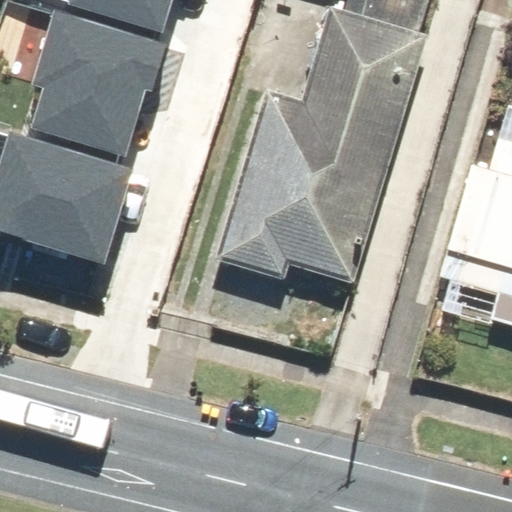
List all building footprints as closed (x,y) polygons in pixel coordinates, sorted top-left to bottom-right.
[(88,0),(165,22),(171,0),(88,0)] [(303,0),(285,58),(325,70),(315,101),(275,89),(224,253),(299,276),(303,262),(355,279),(433,33),(357,9),(359,1),(355,0),(303,0)] [(48,78),(36,121),(128,148),(148,81),(157,84),(171,38),(57,5),(37,75),(48,78)] [(0,220),(107,251),(132,162),(10,127),(0,163),(0,220)] [(499,318),(511,321),(511,134),(504,132),(495,165),(473,158),(441,276),(506,294),(499,318)]
